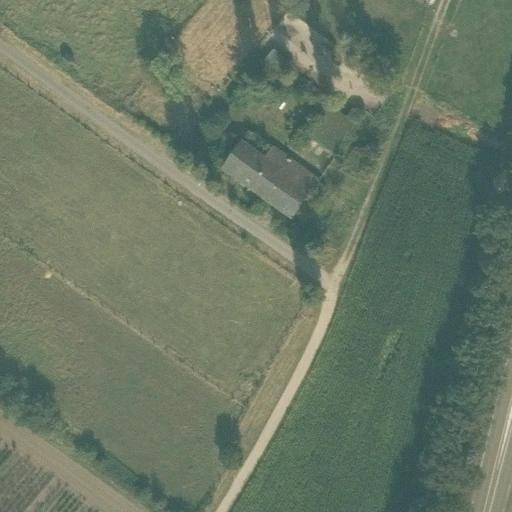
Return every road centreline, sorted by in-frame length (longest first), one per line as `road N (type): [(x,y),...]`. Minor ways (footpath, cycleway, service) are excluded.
road 1 (track): [(445,0),(337,291)]
road 2 (track): [(222,511),(337,291)]
